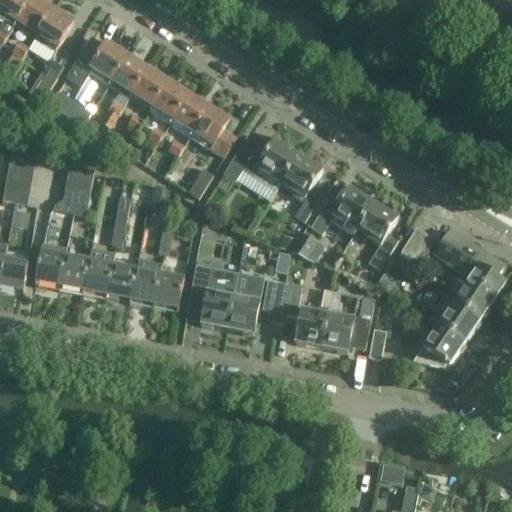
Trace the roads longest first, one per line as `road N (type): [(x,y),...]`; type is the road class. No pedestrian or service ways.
road 1 (tertiary): [(511,229),(144,0)]
road 2 (residential): [(0,338),(366,406)]
road 3 (residential): [(366,406),(470,420),(511,350)]
